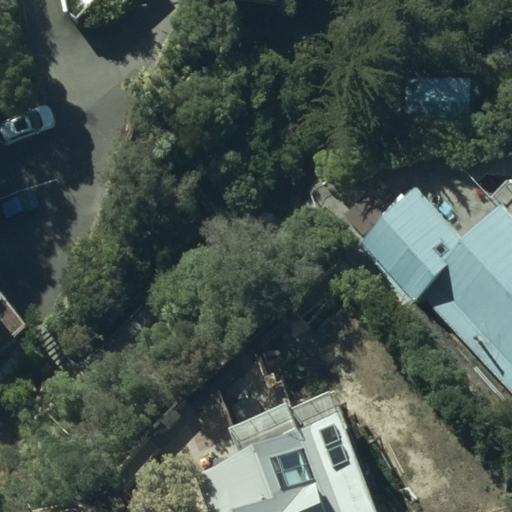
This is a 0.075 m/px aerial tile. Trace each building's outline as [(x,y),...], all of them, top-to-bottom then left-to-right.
[(234,0),(275,8),(276,0),(234,0)] [(474,77),(403,80),(405,134),(476,132),(474,77)] [(421,193),(359,249),(413,307),(422,299),(511,397),(511,215),(508,212),(470,246),(421,193)] [(0,307),(0,350),(21,335),(0,307)] [(208,511),(381,511),(337,391),(295,406),(279,363),(219,384),(229,413),(255,403),(261,420),(228,433),(238,461),(253,456),(256,465),(199,485),(208,511)]
